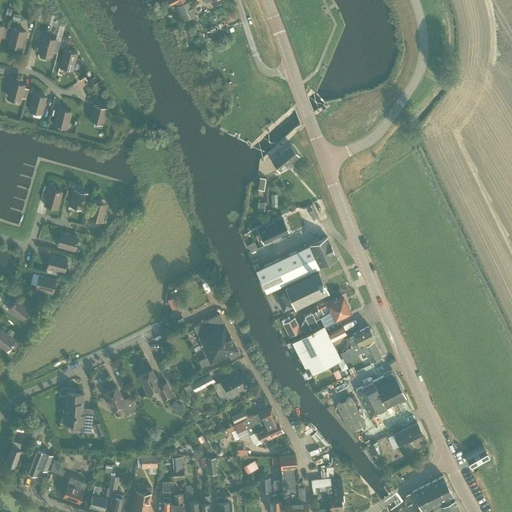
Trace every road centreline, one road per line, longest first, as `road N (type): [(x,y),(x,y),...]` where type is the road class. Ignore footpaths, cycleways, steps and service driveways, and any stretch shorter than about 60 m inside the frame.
road 1 (tertiary): [(447,458),(324,161)]
road 2 (unclassified): [(324,161),(372,139),(411,87),(423,51),(414,0)]
road 3 (residential): [(0,420),(8,407),(149,334)]
road 4 (residential): [(311,511),(295,441),(246,354)]
road 5 (tertiary): [(324,161),(266,0)]
